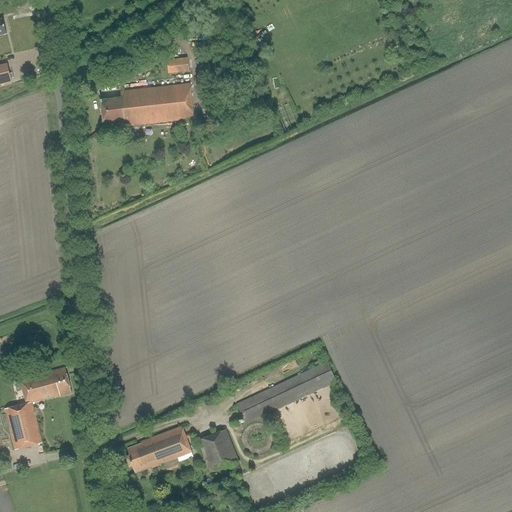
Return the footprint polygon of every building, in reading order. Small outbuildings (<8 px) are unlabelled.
[(29,39),(41,37),(39,30),(27,32),(29,39)] [(167,59),(169,73),(190,71),(188,57),(167,59)] [(7,65),(0,66),(0,86),(12,84),(7,65)] [(126,82),(122,68),(114,70),(118,84),(126,82)] [(189,84),(168,87),(121,92),(122,98),(101,100),(104,124),(114,122),(115,125),(125,124),(125,126),(193,119),(189,84)] [(246,425),(337,382),(327,362),(237,404),(246,425)] [(60,397),(71,394),(65,368),(20,379),(26,403),(4,409),(14,450),(42,443),(31,403),(60,396),(60,397)] [(182,427),(168,433),(141,443),(141,444),(127,449),(129,456),(125,457),(129,468),(132,466),(135,474),(152,468),(152,469),(177,459),(179,462),(193,457),(182,427)] [(210,473),(238,462),(225,430),(197,442),(210,473)] [(1,466),(3,474),(12,472),(10,464),(1,466)] [(241,511),(238,503),(229,506),(231,511),(241,511)]
